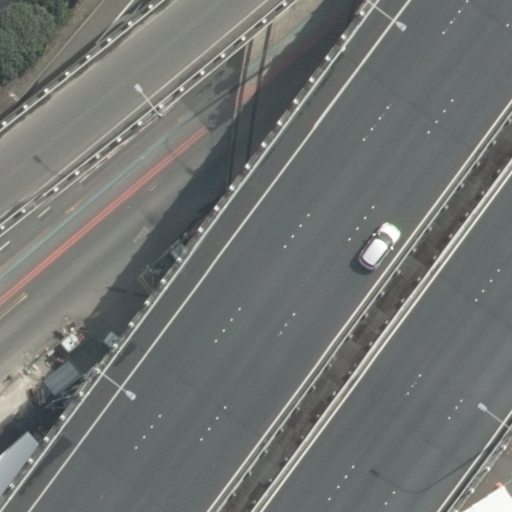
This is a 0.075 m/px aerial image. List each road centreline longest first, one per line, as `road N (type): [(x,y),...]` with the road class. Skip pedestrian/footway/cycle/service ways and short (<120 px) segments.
road 1 (motorway): [(153,511),(511,23)]
road 2 (secondary): [(0,319),(374,0)]
road 3 (motorway): [(511,254),(321,511)]
road 4 (motorway): [(0,195),(240,0)]
